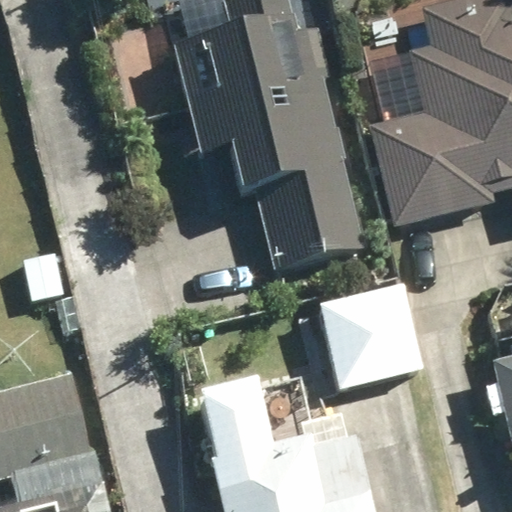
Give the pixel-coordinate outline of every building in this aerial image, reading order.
[(229,44),(170,58),(198,168),(226,161),(238,208),(250,205),(269,280),(360,258),(318,92),(331,89),(318,38),(293,45),(282,0),(272,0),(221,13),(229,44)] [(367,127),(387,240),(494,221),(489,194),(507,190),(511,220),(511,3),(510,4),(509,0),(489,0),(423,12),(431,56),(410,59),(420,118),(367,127)] [(54,261),(21,268),(29,308),(62,302),(54,261)] [(423,382),(402,297),(317,318),(338,403),(423,382)] [(511,343),(510,344),(511,351),(511,368),(485,376),(511,475),(511,343)] [(70,383),(0,400),(0,485),(8,484),(90,463),(70,383)] [(253,394),(196,408),(212,473),(206,475),(215,511),(367,511),(349,439),(269,459),(253,394)] [(102,511),(90,463),(8,484),(15,511),(102,511)]
